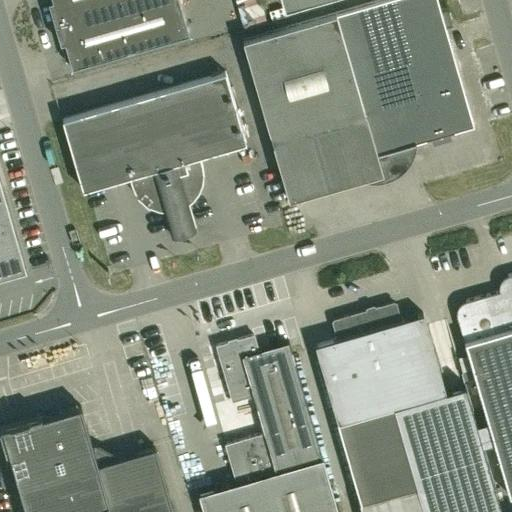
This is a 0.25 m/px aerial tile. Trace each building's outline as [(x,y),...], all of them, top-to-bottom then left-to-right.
[(124,0),(52,0),(54,2),(49,3),(54,20),(124,0)] [(189,31),(179,0),(124,0),(54,20),(67,66),(189,31)] [(244,18),(266,13),(262,0),(240,0),(239,0),(244,18)] [(475,125),(438,0),(380,0),(243,39),(289,198),(382,171),(377,152),(475,125)] [(200,187),(202,182),(203,178),(203,175),(203,171),(203,167),(202,164),(199,155),(246,141),(225,70),(62,118),(82,188),(129,175),(132,184),(133,188),(135,191),(137,195),(140,198),(142,201),(146,204),(150,206),(154,208),(159,209),(164,210),(171,236),(195,228),(188,203),(192,200),(195,196),(198,192),(200,187)] [(0,181),(0,274),(25,268),(0,181)] [(456,311),(456,312),(456,313),(456,314),(457,315),(487,420),(494,443),(508,495),(511,493),(511,273),(508,274),(507,275),(506,275),(505,276),(504,276),(503,277),(502,278),(501,279),(501,280),(500,281),(499,282),(499,284),(499,285),(499,286),(499,287),(499,288),(499,289),(499,290),(465,300),(464,300),(463,301),(462,301),(461,302),(460,302),(460,303),(459,304),(458,305),(458,306),(457,307),(457,308),(456,309),(456,310),(456,311)] [(338,337),(315,343),(338,422),(361,502),(360,502),(363,511),(502,511),(484,446),(494,443),(487,420),(477,423),(471,404),(453,410),(447,390),(445,391),(445,390),(423,312),(400,319),(395,303),(394,302),(334,319),(333,321),(338,337)] [(338,511),(289,340),(258,349),(254,334),(216,344),(232,400),(253,394),(264,432),(225,443),(236,481),(198,492),(203,511),(338,511)] [(80,405),(1,428),(25,511),(173,511),(155,446),(112,458),(93,448),(80,405)]
